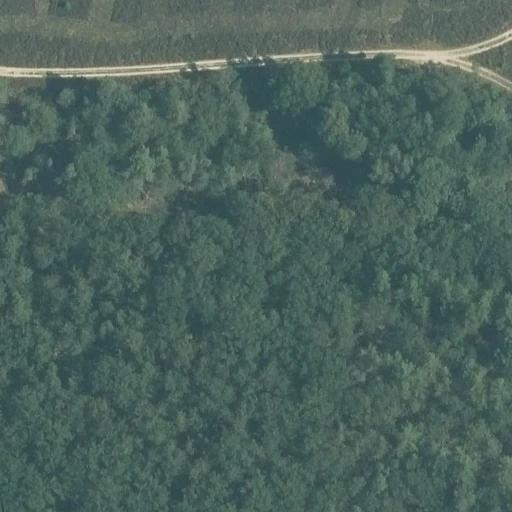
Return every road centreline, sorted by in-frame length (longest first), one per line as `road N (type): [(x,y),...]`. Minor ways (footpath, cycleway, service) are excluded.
road 1 (track): [(511,243),(393,217),(0,205)]
road 2 (track): [(0,71),(439,54)]
road 3 (track): [(300,511),(393,217)]
